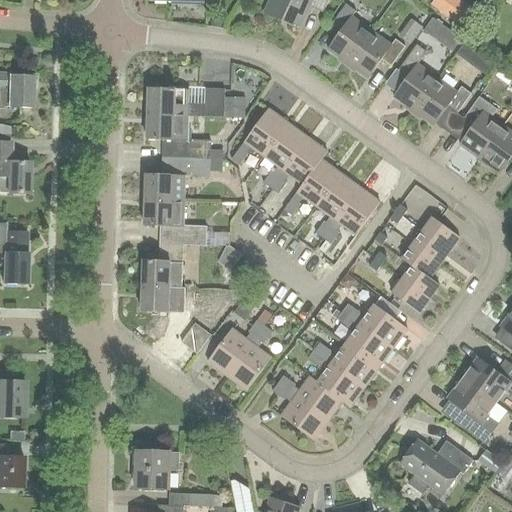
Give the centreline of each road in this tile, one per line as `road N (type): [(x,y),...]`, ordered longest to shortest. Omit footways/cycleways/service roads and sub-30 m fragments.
road 1 (residential): [(109,33),(257,51),(484,210),(495,266),(353,462),(323,477),(292,471),(114,340),(99,337)]
road 2 (residential): [(99,337),(109,33)]
road 3 (residential): [(95,511),(99,337)]
